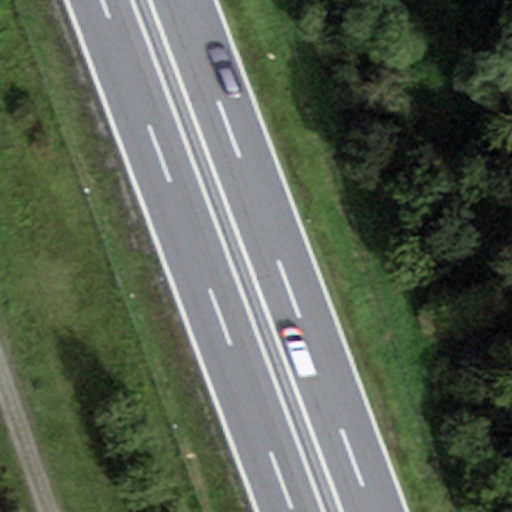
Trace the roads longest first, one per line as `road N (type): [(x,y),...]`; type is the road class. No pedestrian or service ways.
road 1 (trunk): [(366,511),(176,0)]
road 2 (trunk): [(98,0),(288,511)]
